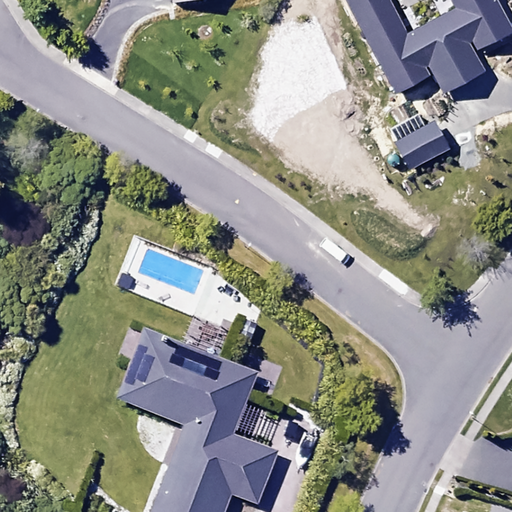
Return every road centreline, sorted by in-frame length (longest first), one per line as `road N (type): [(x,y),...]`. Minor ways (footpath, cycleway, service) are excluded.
road 1 (residential): [(458,376),(264,225),(31,85),(0,57)]
road 2 (residential): [(458,376),(389,511)]
